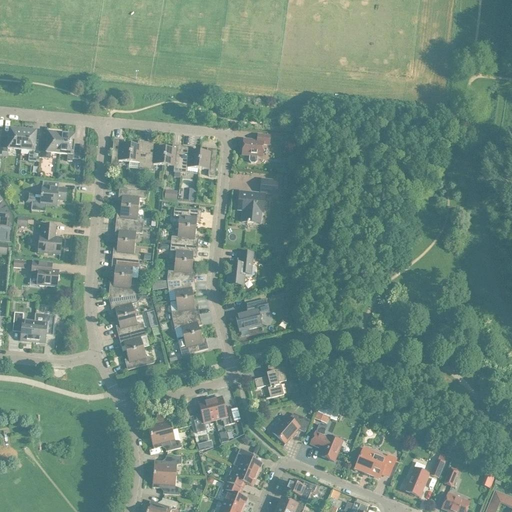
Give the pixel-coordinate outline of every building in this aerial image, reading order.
[(2,137),(2,139),(1,152),(7,152),(7,149),(20,150),(22,130),(9,129),(8,138),(2,137)] [(39,158),(41,141),(35,140),(36,132),(22,130),(20,150),(29,151),(28,161),(38,162),(39,158)] [(50,153),(59,154),(61,134),(47,133),(46,142),(41,141),(39,158),(49,159),(50,153)] [(74,135),(61,134),(59,154),(72,155),(71,159),(78,159),(79,145),(73,144),(74,135)] [(283,134),(283,141),(293,142),(293,135),(283,134)] [(268,145),(269,136),(257,135),(257,141),(243,139),(242,155),(249,155),(248,160),(250,163),(254,163),(257,161),(257,156),(261,157),(263,144),(268,145)] [(128,162),(130,145),(123,144),(124,140),(113,139),(110,166),(117,167),(118,161),(128,162)] [(138,169),(145,170),(148,143),(137,142),(137,145),(130,145),(128,162),(139,163),(138,169)] [(148,143),(145,170),(152,171),(153,165),(163,166),(165,148),(158,147),(158,144),(148,143)] [(165,148),(163,166),(173,167),(173,173),(180,173),(182,146),(172,145),(172,149),(165,148)] [(198,169),(199,151),(193,151),(193,147),(182,146),(180,173),(187,174),(187,168),(198,169)] [(199,151),(198,169),(208,170),(207,176),(215,177),(217,150),(207,149),(206,152),(199,151)] [(239,192),(237,209),(243,210),(241,222),(247,223),(249,223),(260,224),(261,213),(263,213),(265,194),(276,195),(277,182),(261,180),(260,193),(260,194),(239,192)] [(42,182),(41,193),(26,192),(24,203),(31,204),(30,211),(45,212),(45,205),(56,206),(56,200),(65,201),(66,189),(57,188),(57,189),(54,189),(55,183),(42,182)] [(120,207),(138,209),(139,199),(145,199),(146,192),(118,189),(117,200),(121,201),(120,207)] [(115,224),(142,227),(143,220),(137,219),(138,209),(120,207),(120,214),(116,214),(115,224)] [(178,227),(195,229),(196,222),(200,222),(201,211),(174,209),(173,216),(179,216),(178,227)] [(17,218),(16,226),(26,227),(27,219),(17,218)] [(141,234),(142,227),(115,224),(114,235),(118,235),(117,242),(134,244),(135,233),(141,234)] [(38,252),(59,254),(61,239),(54,238),(55,226),(43,225),(42,237),(39,236),(38,252)] [(170,244),(197,246),(198,236),(195,235),(195,229),(178,227),(177,237),(171,237),(170,244)] [(112,259),(139,262),(139,255),(133,254),(134,244),(117,242),(116,249),(113,248),(112,259)] [(174,262),(192,263),(193,257),(196,257),(197,246),(170,244),(169,251),(175,251),(174,262)] [(243,286),(244,277),(250,278),(254,275),(255,266),(252,266),(253,254),(240,252),(239,264),(229,263),(227,284),(243,286)] [(138,269),(139,262),(112,259),(111,269),(114,270),(113,277),(131,278),(132,268),(138,269)] [(13,260),(12,270),(24,271),(25,261),(13,260)] [(32,262),(30,285),(36,286),(36,285),(38,285),(39,286),(43,287),(44,285),(56,287),(58,272),(52,271),(52,264),(32,262)] [(166,282),(194,281),(195,270),(191,270),(192,263),(174,262),(173,272),(167,271),(166,282)] [(131,278),(113,277),(113,283),(109,283),(108,298),(135,296),(136,289),(130,289),(131,278)] [(174,291),(175,301),(193,299),(192,292),(195,291),(194,281),(166,282),(167,289),(168,292),(174,291)] [(153,282),(152,291),(167,289),(166,282),(153,282)] [(137,303),(135,296),(108,298),(112,313),(115,312),(117,319),(134,315),(131,304),(137,303)] [(193,299),(175,301),(177,312),(171,312),(172,321),(199,315),(197,305),(194,305),(193,299)] [(239,332),(261,326),(259,320),(261,319),(262,317),(261,314),(268,312),(265,300),(251,303),(253,310),(235,315),(239,332)] [(32,342),(34,322),(22,321),(23,314),(14,313),(12,328),(19,329),(20,329),(21,330),(20,341),(32,342)] [(118,337),(144,330),(142,323),(136,325),(134,315),(117,319),(119,326),(115,326),(118,337)] [(180,328),(182,338),(200,333),(198,327),(201,326),(199,315),(172,321),(174,329),(180,328)] [(41,322),(34,322),(32,342),(44,343),(45,333),(47,331),(52,332),(54,317),(42,316),(41,322)] [(172,324),(157,325),(158,335),(173,334),(172,324)] [(126,353),(143,348),(140,338),(146,337),(144,330),(118,337),(120,347),(124,346),(126,353)] [(200,333),(182,338),(185,348),(179,349),(181,356),(207,349),(205,339),(201,340),(200,333)] [(145,358),(143,348),(126,353),(127,359),(124,360),(127,371),(153,364),(151,357),(145,358)] [(266,400),(283,395),(281,385),(279,385),(278,383),(285,381),(281,363),(267,367),(269,376),(254,380),(256,389),(269,386),(270,388),(267,388),(270,398),(266,399),(266,400)] [(215,420),(220,419),(221,421),(222,421),(224,426),(234,423),(230,409),(225,410),(221,398),(210,401),(215,420)] [(215,420),(210,401),(198,404),(201,416),(195,418),(196,420),(193,421),(196,433),(206,431),(204,423),(215,420)] [(327,411),(329,407),(321,404),(315,419),(325,423),(327,417),(326,417),(328,411),(327,411)] [(146,423),(150,436),(172,431),(169,420),(174,417),(172,409),(155,413),(157,420),(146,423)] [(289,418),(286,416),(281,422),(282,423),(273,434),(285,444),(298,429),(298,430),(304,433),(309,420),(293,414),(289,418)] [(326,437),(322,436),(325,428),(319,425),(316,433),(315,433),(310,445),(318,448),(319,447),(322,448),(319,456),(334,462),(342,442),(327,436),(326,437)] [(172,431),(150,436),(153,449),(164,447),(165,452),(180,448),(178,441),(174,441),(172,431)] [(238,467),(256,475),(261,464),(249,459),(251,454),(239,449),(237,454),(242,456),(238,467)] [(388,477),(396,458),(395,458),(395,459),(388,456),(387,459),(363,449),(360,456),(359,455),(358,458),(359,458),(355,468),(379,478),(381,474),(388,477)] [(153,475),(175,476),(176,466),(180,465),(181,457),(165,456),(165,462),(154,461),(153,475)] [(437,478),(443,463),(436,460),(430,475),(437,478)] [(419,497),(428,474),(423,472),(425,467),(416,463),(404,491),(419,497)] [(238,467),(235,473),(230,471),(226,482),(242,489),(244,483),(252,486),(256,475),(238,467)] [(444,484),(451,487),(457,472),(450,469),(444,484)] [(175,476),(153,475),(152,488),(163,489),(162,495),(178,496),(179,488),(175,487),(175,476)] [(497,477),(494,483),(500,486),(503,480),(497,477)] [(284,491),(299,497),(299,498),(307,501),(311,491),(314,492),(316,486),(304,481),(302,487),(288,481),(284,491)] [(226,496),(223,503),(242,510),(247,499),(239,496),(241,490),(225,484),(223,489),(221,494),(226,496)] [(511,511),(511,499),(494,492),(486,511),(511,511)] [(465,511),(469,503),(447,494),(441,509),(449,511),(465,511)] [(149,501),(146,511),(178,511),(175,510),(177,503),(162,499),(160,504),(149,501)] [(280,499),(277,508),(286,511),(302,511),(305,504),(293,499),(292,503),(280,499)] [(223,503),(219,511),(214,511),(213,511),(241,511),(242,510),(223,503)]
